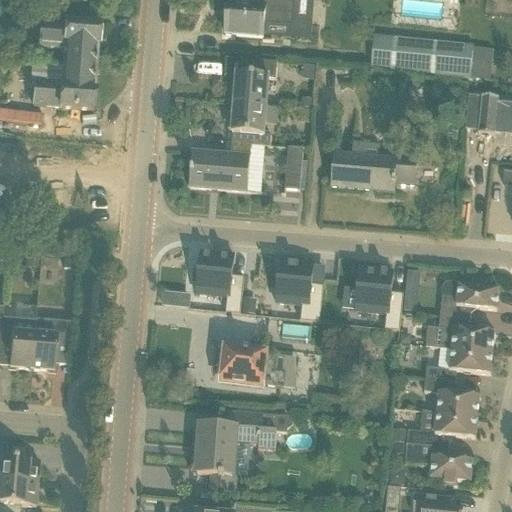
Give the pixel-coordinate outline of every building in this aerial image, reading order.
[(248,0),(248,8),(228,7),(226,37),(263,40),(265,25),(292,28),(293,12),(291,12),(292,0),(248,0)] [(63,51),(62,68),(95,70),(96,48),(98,48),(99,28),(39,24),(37,49),(63,51)] [(486,56),(480,55),(473,55),(473,49),(374,38),(370,70),(490,83),(491,72),(485,71),(486,56)] [(237,79),(234,107),(266,109),(269,81),(276,81),(277,64),(226,60),(224,78),(237,79)] [(95,70),(62,68),(61,85),(35,83),(33,108),(59,110),(93,113),(94,93),(93,93),(95,70)] [(435,79),(434,102),(460,103),(460,97),(467,97),(468,84),(460,83),(460,81),(435,79)] [(511,106),(498,105),(499,100),(482,98),(478,135),(495,137),(496,129),(511,130),(511,106)] [(302,100),(301,110),(312,110),(312,101),(302,100)] [(266,109),(234,107),(230,157),(243,159),(250,160),(251,148),(270,150),(271,138),(264,138),(266,110),(266,109)] [(0,112),(0,122),(42,123),(43,114),(0,112)] [(288,150),(285,192),(300,194),(304,152),(288,150)] [(230,157),(192,154),(189,190),(247,195),(249,175),(250,160),(243,159),(230,157)] [(394,186),(414,188),(418,158),(394,156),(394,162),(377,160),(352,158),(335,157),(332,190),(394,195),(394,186)] [(511,173),(504,173),(503,185),(511,185),(511,173)] [(25,253),(24,263),(37,265),(38,255),(25,253)] [(232,279),(234,258),(201,255),(197,297),(227,300),(226,315),(241,317),(244,280),(232,279)] [(72,271),(73,262),(64,261),(64,270),(72,271)] [(312,287),(314,268),(314,266),(281,263),(276,305),(302,308),(301,323),(320,325),(324,288),(312,287)] [(421,270),(408,270),(403,313),(416,314),(421,270)] [(360,271),(358,292),(346,291),(344,309),(356,310),(356,313),(386,316),(385,332),(400,334),(404,296),(391,295),(393,275),(360,271)] [(442,298),(440,318),(470,321),(472,310),(497,313),(499,292),(486,290),(487,284),(472,283),(472,289),(459,288),(457,300),(442,298)] [(172,308),(173,297),(165,296),(164,308),(172,308)] [(256,304),(244,303),(242,315),(255,317),(256,304)] [(442,331),(440,351),(492,356),(495,335),(469,332),(470,321),(440,318),(439,331),(442,331)] [(31,372),(36,321),(35,321),(35,323),(2,320),(0,340),(0,363),(9,364),(9,370),(31,372)] [(66,368),(70,324),(36,321),(31,372),(54,374),(54,367),(66,368)] [(410,347),(411,337),(401,336),(400,346),(410,347)] [(428,369),(427,381),(456,384),(457,374),(490,377),(492,356),(440,351),(453,352),(451,371),(428,369)] [(277,358),(226,353),(222,385),(262,390),(263,388),(284,390),(285,376),(275,375),(277,358)] [(440,396),(438,416),(478,420),(480,399),(455,396),(456,384),(427,381),(425,394),(440,396)] [(341,391),(340,399),(353,401),(354,393),(341,391)] [(312,412),(352,417),(354,402),(314,397),(312,412)] [(288,420),(262,418),(230,415),(229,430),(202,428),(199,459),(194,458),(193,476),(211,478),(210,491),(231,492),(235,446),(259,448),(258,453),(275,454),(278,435),(287,436),(287,434),(293,428),(288,423),(288,420)] [(408,433),(407,445),(449,450),(450,438),(475,441),(478,420),(438,416),(435,436),(420,434),(408,433)] [(392,445),(391,456),(404,457),(404,446),(392,445)] [(448,461),(449,450),(407,445),(405,465),(432,468),(431,480),(444,481),(443,487),(457,489),(458,483),(471,484),(473,463),(448,461)] [(0,483),(37,486),(39,464),(19,462),(20,450),(0,448),(0,483)] [(0,511),(15,511),(16,507),(36,509),(37,486),(0,483),(0,511)] [(447,511),(444,511),(445,500),(416,496),(414,511),(447,511)]
